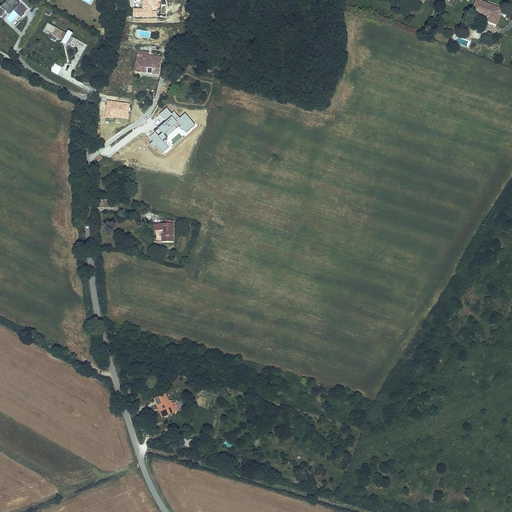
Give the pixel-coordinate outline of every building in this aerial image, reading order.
[(19,4),(17,7),(9,0),(7,0),(0,8),(0,17),(1,18),(6,13),(10,9),(12,11),(13,12),(17,15),(21,19),(25,15),(24,14),(28,10),(20,3),(19,4)] [(487,4),(477,0),(476,0),(472,11),(487,16),(486,21),(497,25),(501,10),(487,4)] [(77,40),(71,37),(73,34),(68,32),(67,34),(47,23),(43,31),(63,41),(61,44),(66,47),(67,44),(73,48),(77,40)] [(147,53),(138,51),(135,71),(159,74),(161,58),(147,56),(147,53)] [(58,76),(62,68),(56,64),(51,72),(58,76)] [(175,240),(175,225),(161,225),(162,232),(165,232),(165,237),(175,240)] [(169,402),(166,394),(154,399),(158,407),(160,406),(165,417),(175,412),(172,405),(170,401),(169,402)]
